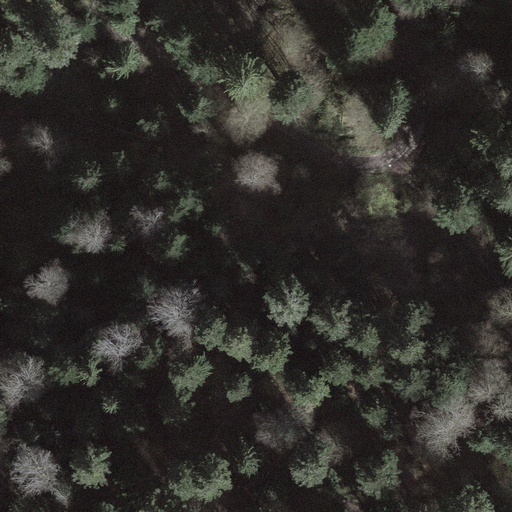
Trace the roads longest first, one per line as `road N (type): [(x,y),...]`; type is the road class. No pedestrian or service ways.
road 1 (track): [(0,145),(83,56),(152,38),(211,62),(261,115),(304,145),(344,160),(390,159),(413,142),(426,105),(402,0)]
road 2 (track): [(123,511),(193,475),(232,470),(273,473),(374,511)]
